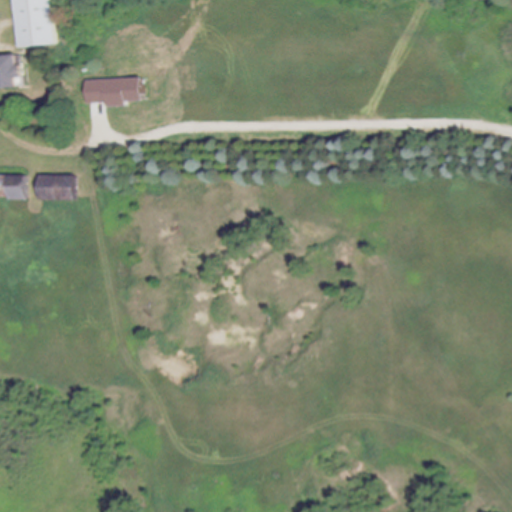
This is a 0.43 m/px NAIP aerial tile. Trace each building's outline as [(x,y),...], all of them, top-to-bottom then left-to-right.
[(20,0),(26,49),(64,45),(58,0),(20,0)] [(24,79),(31,79),(31,66),(27,67),(26,57),(2,58),(3,90),(25,89),(24,79)] [(148,80),(92,81),(92,106),(132,106),(132,103),(149,102),(148,80)] [(0,199),(34,201),(35,178),(0,176),(0,199)] [(82,177),(47,177),(46,200),(82,201),(82,177)]
